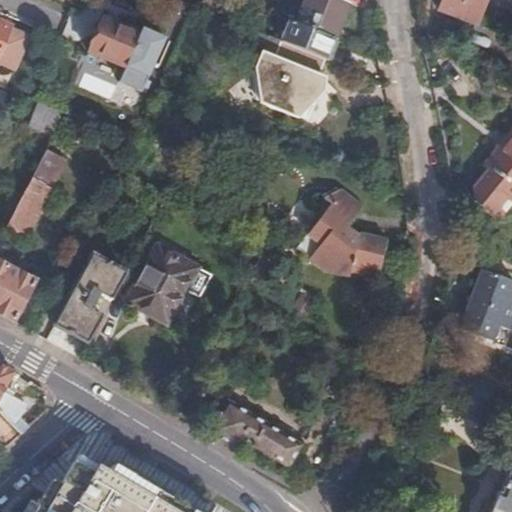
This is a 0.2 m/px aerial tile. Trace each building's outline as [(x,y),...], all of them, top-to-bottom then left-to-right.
[(304,0),(295,22),(332,37),(344,5),(332,0),(304,0)] [(442,0),(439,9),(480,24),(484,12),(479,10),(482,0),(442,0)] [(488,0),(482,0),(479,10),(484,12),(488,0)] [(138,35),(101,19),(92,39),(129,55),(123,70),(145,80),(163,39),(140,29),(138,35)] [(289,20),(280,41),(323,58),(332,37),(295,22),(289,20)] [(0,25),(0,63),(12,68),(26,37),(0,25)] [(323,58),(280,41),(272,59),(261,55),(256,68),(261,105),(300,120),(327,91),(319,88),(324,77),(321,76),(328,60),(323,58)] [(36,106),(28,127),(50,135),(58,114),(36,106)] [(73,129),(60,123),(55,132),(68,138),(73,129)] [(511,197),(511,129),(483,164),(487,168),(476,181),(473,189),(473,194),(474,200),(476,204),(494,218),(511,197)] [(44,152),(57,159),(68,138),(55,132),(44,152)] [(44,152),(0,234),(0,237),(14,245),(20,235),(23,237),(48,190),(47,189),(62,161),(57,159),(44,152)] [(382,272),(386,237),(362,234),(360,235),(350,228),(363,207),(340,192),(324,196),(331,201),(309,233),(324,243),(313,259),(329,270),(353,274),(355,267),(382,272)] [(195,268),(153,245),(123,301),(165,323),(195,268)] [(278,253),(264,245),(254,264),(268,271),(278,253)] [(51,323),(85,341),(100,315),(91,310),(100,295),(109,299),(124,272),(90,253),(51,323)] [(0,263),(0,313),(12,319),(32,281),(0,263)] [(254,264),(245,280),(259,288),(268,271),(254,264)] [(511,331),(511,299),(505,297),(511,281),(480,269),(457,330),(489,341),(495,326),(511,331)] [(307,288),(299,304),(312,310),(320,294),(307,288)] [(91,310),(100,315),(109,299),(100,295),(91,310)] [(0,391),(12,373),(0,366),(0,391)] [(503,399),(470,388),(460,415),(492,427),(503,399)] [(209,429),(239,447),(243,438),(287,465),(297,448),(295,439),(227,399),(209,429)] [(36,417),(45,410),(39,406),(31,412),(36,417)] [(3,413),(21,431),(36,417),(31,412),(21,421),(8,408),(3,413)] [(88,471),(94,463),(75,453),(70,462),(88,471)] [(139,511),(153,490),(110,464),(106,471),(94,463),(88,471),(70,462),(57,484),(47,479),(28,511),(139,511)] [(511,511),(511,475),(506,474),(498,496),(495,496),(488,511),(511,511)] [(188,511),(153,490),(139,511),(188,511)]
